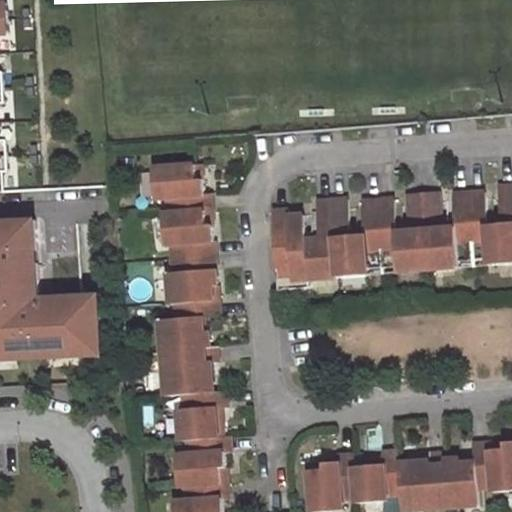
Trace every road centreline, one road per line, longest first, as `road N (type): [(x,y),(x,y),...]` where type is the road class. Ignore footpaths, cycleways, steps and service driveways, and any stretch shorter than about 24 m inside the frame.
road 1 (residential): [(511,152),(281,167),(259,191),(253,220),(264,413)]
road 2 (residential): [(264,413),(511,401)]
road 3 (unclassified): [(91,511),(83,459),(54,433),(0,430)]
